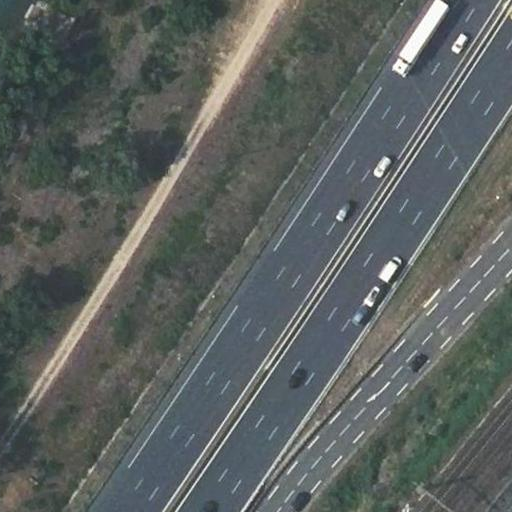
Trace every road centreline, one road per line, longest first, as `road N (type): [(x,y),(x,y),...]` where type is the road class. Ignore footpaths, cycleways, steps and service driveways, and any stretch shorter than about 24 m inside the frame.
road 1 (motorway): [(467,0),(129,511)]
road 2 (motorway): [(208,511),(511,57)]
road 3 (track): [(0,447),(114,273),(270,0)]
road 4 (secondary): [(277,511),(511,245)]
road 5 (track): [(0,185),(41,87),(90,0)]
